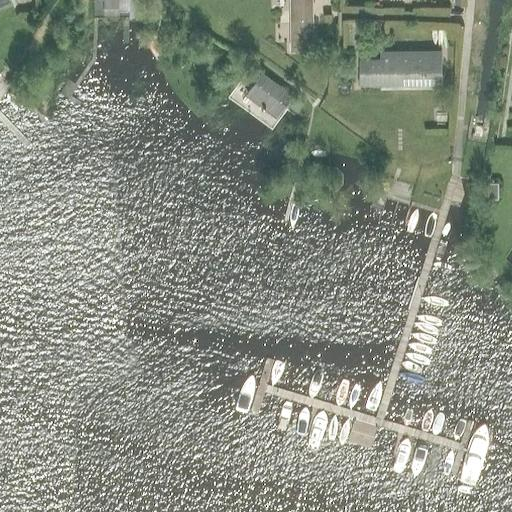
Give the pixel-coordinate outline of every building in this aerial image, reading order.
[(104,0),(104,11),(120,11),(119,0),(104,0)] [(291,0),(292,51),(313,50),(312,0),(291,0)] [(363,43),(363,22),(347,22),(347,43),(363,43)] [(425,64),(442,64),(442,51),(386,51),(386,59),(361,59),(361,84),(403,84),(403,77),(425,77),(425,64)] [(247,94),(277,116),(292,95),(262,73),(247,94)] [(300,109),(304,104),(296,98),(292,103),(300,109)] [(499,182),(487,183),(487,198),(500,198),(499,182)]
